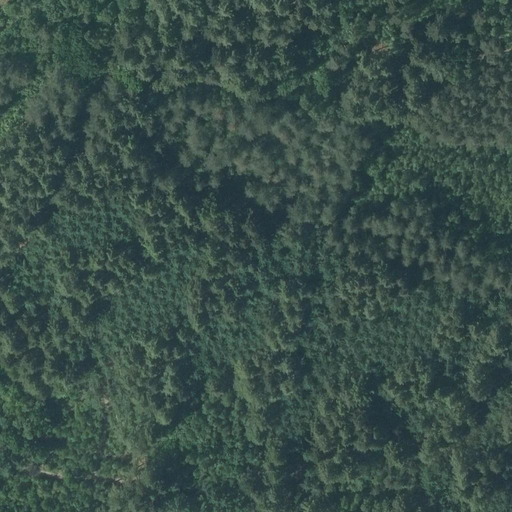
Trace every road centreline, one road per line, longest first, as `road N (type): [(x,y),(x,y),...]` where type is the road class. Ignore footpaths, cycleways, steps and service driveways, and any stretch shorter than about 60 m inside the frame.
road 1 (track): [(0,415),(235,511)]
road 2 (unknown): [(0,467),(111,478),(158,511)]
